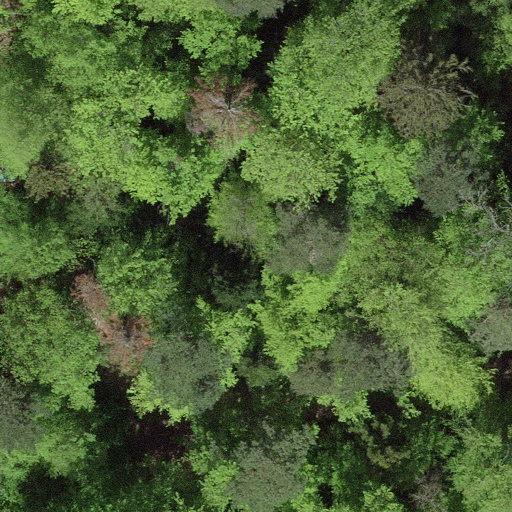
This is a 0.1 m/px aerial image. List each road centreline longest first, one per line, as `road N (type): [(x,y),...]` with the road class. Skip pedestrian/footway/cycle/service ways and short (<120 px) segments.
road 1 (track): [(96,377),(198,405),(330,404),(511,366)]
road 2 (track): [(77,0),(57,104),(96,377)]
